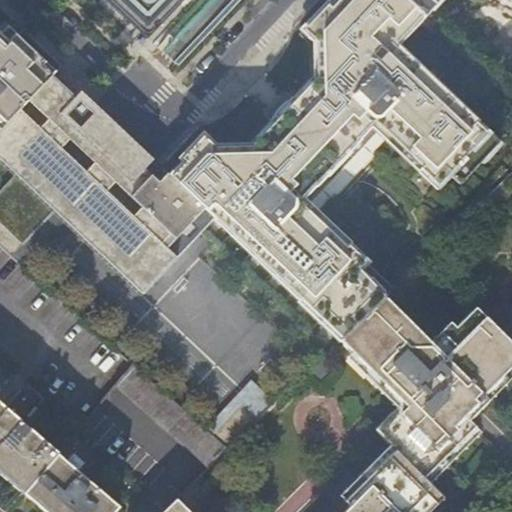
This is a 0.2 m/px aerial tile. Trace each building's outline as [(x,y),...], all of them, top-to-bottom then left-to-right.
[(103,0),(146,41),(184,0),(103,0)] [(341,339),(389,293),(392,289),(347,246),(345,248),(338,242),(338,235),(332,229),(329,233),(322,227),(322,220),(308,206),(377,133),(391,147),(398,147),(404,153),(401,156),(407,162),(414,162),(421,168),(419,170),(436,186),(447,175),(458,185),(496,145),(475,124),(473,125),(465,117),(465,111),(456,103),(453,106),(444,98),(444,92),(435,83),(432,86),(423,78),(423,72),(414,64),(411,67),(403,59),(403,53),(395,46),(421,18),(402,0),(332,0),(299,36),(309,46),(310,79),(250,142),(217,143),(207,133),(167,175),(214,219),(341,339)] [(511,0),(402,0),(421,18),(423,20),(441,0),(506,0),(511,3),(511,0)] [(0,130),(52,76),(42,66),(44,64),(15,35),(7,43),(0,36),(0,130)] [(142,296),(214,219),(167,175),(158,184),(144,170),(147,166),(146,165),(142,169),(115,144),(119,139),(52,76),(0,130),(0,154),(19,172),(0,191),(0,247),(11,258),(54,213),(142,296)] [(465,416),(511,369),(511,344),(475,307),(440,344),(389,293),(341,339),(340,341),(401,402),(374,430),(395,451),(419,475),(472,423),(465,416)] [(322,357),(309,371),(322,384),(335,370),(322,357)] [(207,470),(226,451),(210,437),(132,366),(115,387),(207,470)] [(57,454),(0,404),(0,475),(23,495),(57,454)] [(258,420),(241,404),(210,437),(226,451),(258,420)] [(421,511),(439,494),(419,475),(395,451),(334,511),(173,511),(169,507),(163,511),(421,511)] [(57,454),(23,495),(42,511),(113,511),(118,507),(57,454)]
